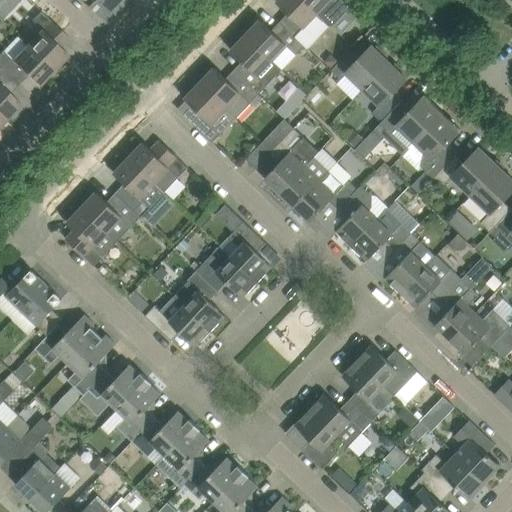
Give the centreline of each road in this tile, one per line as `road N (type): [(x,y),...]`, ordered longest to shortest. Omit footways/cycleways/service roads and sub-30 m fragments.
road 1 (residential): [(196,386),(20,224),(145,96)]
road 2 (residential): [(320,252),(297,242),(145,96)]
road 3 (residential): [(249,435),(379,303)]
road 4 (residential): [(196,386),(320,252)]
road 5 (residential): [(511,428),(379,303)]
road 6 (residential): [(108,53),(0,168)]
road 7 (residential): [(145,96),(239,0)]
road 8 (residential): [(487,85),(400,0)]
